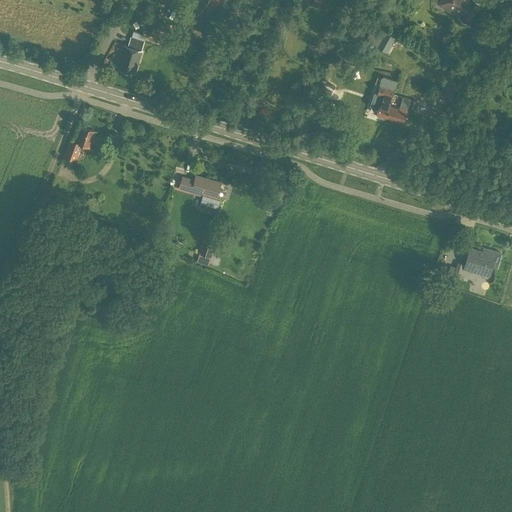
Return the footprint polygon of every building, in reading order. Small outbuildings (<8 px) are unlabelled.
[(225,15),(232,0),(208,0),(206,5),(225,15)] [(443,0),(441,4),(468,22),(479,5),(472,0),(443,0)] [(384,32),(374,26),(366,40),(376,46),(376,47),(387,53),(396,37),(385,31),(384,32)] [(141,50),(144,41),(131,36),(128,46),(123,45),(116,68),(135,74),(142,51),(141,50)] [(324,46),(317,42),(313,51),(320,55),(324,46)] [(378,95),(375,106),(379,107),(378,109),(377,115),(377,117),(384,119),(385,117),(403,123),(410,99),(402,97),(399,108),(390,106),(394,90),(397,81),(383,76),(382,77),(381,77),(378,87),(379,87),(377,94),(378,94),(378,95)] [(328,99),(334,89),(324,84),(319,94),(328,99)] [(453,139),(456,127),(449,125),(446,137),(453,139)] [(98,143),(93,141),(97,131),(82,126),(76,142),(71,140),(65,156),(76,160),(80,149),(78,148),(80,144),(90,147),(90,148),(96,150),(98,143)] [(222,182),(196,175),(195,180),(183,176),(180,188),(217,199),(222,182)] [(69,209),(74,198),(60,192),(52,189),(48,201),(69,209)] [(276,212),(278,204),(259,200),(257,208),(276,212)] [(203,235),(198,253),(199,253),(196,262),(208,265),(211,257),(216,239),(203,235)] [(502,252),(487,248),(486,252),(469,247),(462,270),(488,277),(491,266),(497,268),(502,252)] [(460,277),(463,264),(457,262),(453,275),(460,277)]
